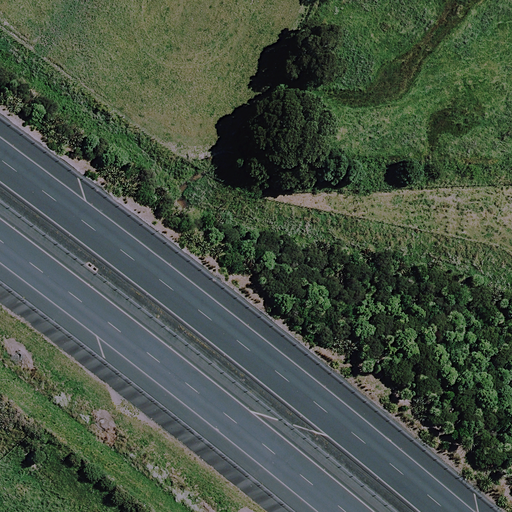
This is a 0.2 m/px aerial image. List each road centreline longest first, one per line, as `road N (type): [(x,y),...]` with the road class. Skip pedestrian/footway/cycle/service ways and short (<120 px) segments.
road 1 (motorway): [(0,161),(437,511)]
road 2 (motorway): [(325,511),(0,262)]
